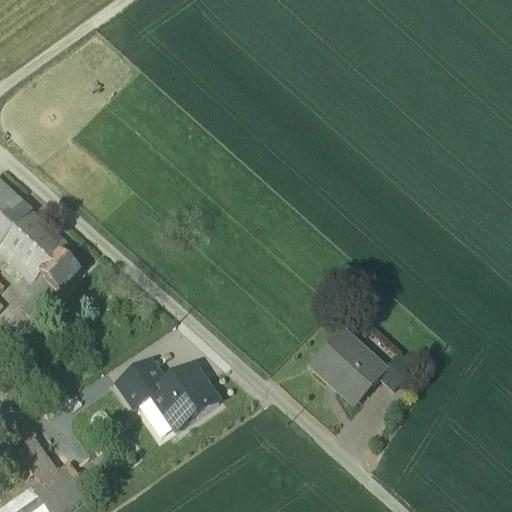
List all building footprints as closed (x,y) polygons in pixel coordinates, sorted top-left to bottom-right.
[(0,250),(29,218),(0,190),(0,250)] [(29,218),(0,250),(0,255),(33,286),(39,279),(38,279),(59,257),(66,251),(29,218)] [(59,257),(38,279),(39,279),(60,298),(80,276),(59,257)] [(33,286),(26,294),(33,301),(21,314),(36,329),(37,328),(35,326),(60,298),(39,279),(33,286)] [(21,314),(4,333),(19,347),(36,329),(21,314)] [(384,375),(342,337),(310,373),(327,389),(330,386),(354,408),(371,389),(372,390),(379,383),(385,376),(384,375)] [(397,361),(384,375),(385,376),(379,383),(393,396),(412,375),(397,361)] [(151,402),(166,391),(150,368),(117,390),(133,414),(151,402)] [(151,402),(175,438),(218,408),(193,373),(166,391),(151,402)] [(12,457),(37,491),(55,478),(30,443),(12,457)] [(89,454),(67,469),(79,485),(100,470),(89,454)] [(63,463),(53,470),(57,476),(67,469),(63,463)] [(37,491),(31,495),(43,511),(70,511),(89,499),(79,485),(67,469),(57,476),(55,478),(37,491)]
